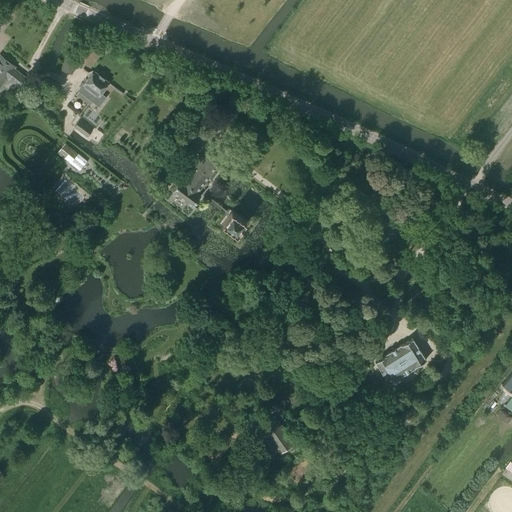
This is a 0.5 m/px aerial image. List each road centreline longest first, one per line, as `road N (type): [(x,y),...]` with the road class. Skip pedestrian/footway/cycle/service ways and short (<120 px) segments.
road 1 (tertiary): [(511,204),(57,0)]
road 2 (track): [(251,497),(313,494),(343,471),(303,398)]
road 3 (track): [(0,413),(50,419),(153,491)]
